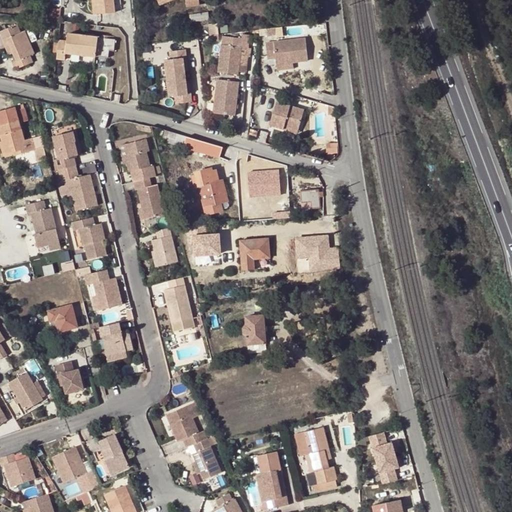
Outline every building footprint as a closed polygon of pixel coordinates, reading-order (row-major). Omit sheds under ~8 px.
[(115,12),(113,0),(92,0),(94,14),(115,12)] [(31,18),(46,20),(45,10),(32,8),(31,18)] [(49,9),(48,20),(60,21),(61,10),(49,9)] [(221,34),(219,22),(211,23),(212,35),(221,34)] [(204,36),(212,35),(211,23),(203,24),(204,36)] [(21,34),(18,25),(0,32),(0,36),(9,56),(13,54),(16,62),(12,63),(15,71),(33,64),(30,56),(34,55),(25,32),(21,34)] [(66,53),(108,58),(109,51),(114,51),(116,39),(102,38),(101,40),(98,40),(98,37),(68,34),(67,42),(59,41),(56,58),(56,59),(65,60),(66,53)] [(223,46),(220,74),(240,76),(243,49),(244,39),(227,37),(227,46),(223,46)] [(278,59),(278,65),(295,63),(311,62),(308,39),(268,43),(269,60),(278,59)] [(166,60),(168,78),(186,76),(186,70),(184,58),(188,58),(187,49),(171,51),(172,59),(166,60)] [(295,70),(295,63),(278,65),(279,71),(295,70)] [(186,76),(168,78),(170,96),(176,95),(177,103),(193,101),(192,93),(188,93),(187,81),(186,76)] [(219,80),(215,115),(237,117),(241,83),(235,82),(219,80)] [(285,130),(285,128),(300,132),(306,111),(278,103),(271,126),(285,130)] [(11,153),(12,157),(35,150),(31,138),(25,140),(21,128),(19,120),(18,120),(16,116),(15,112),(0,116),(0,137),(2,142),(6,155),(11,153)] [(19,120),(21,128),(30,125),(26,113),(16,116),(18,120),(19,120)] [(162,141),(220,158),(223,147),(165,131),(162,141)] [(76,157),(79,157),(76,143),(77,143),(75,133),(55,138),(61,161),(59,162),(61,171),(78,167),(76,157)] [(77,143),(76,143),(79,157),(84,156),(79,133),(75,133),(77,143)] [(147,140),(127,146),(130,157),(127,158),(128,162),(130,172),(132,172),(135,183),(151,179),(157,178),(154,168),(152,168),(148,153),(150,153),(147,140)] [(328,144),(328,154),(340,154),(340,144),(328,144)] [(127,158),(130,157),(127,146),(121,147),(125,163),(128,162),(127,158)] [(48,162),(45,149),(35,151),(38,164),(48,162)] [(78,213),(99,208),(92,176),(81,179),(78,167),(61,171),(64,184),(67,183),(70,182),(74,198),(78,213)] [(227,201),(221,180),(216,182),(213,183),(210,172),(209,169),(194,173),(195,177),(192,178),(194,189),(198,188),(205,213),(223,208),(221,202),(227,201)] [(144,210),(147,220),(166,216),(159,185),(153,187),(151,179),(135,183),(137,191),(139,191),(144,210)] [(302,204),(311,203),(311,209),(321,208),(320,197),(324,197),(324,193),(320,193),(320,190),(301,192),(302,204)] [(34,214),(38,231),(40,231),(41,234),(39,234),(35,235),(38,248),(50,246),(60,243),(52,209),(47,210),(45,202),(28,206),(31,215),(34,214)] [(284,218),(283,212),(245,215),(245,221),(273,219),(284,218)] [(106,242),(103,243),(99,226),(97,227),(95,219),(75,224),(77,231),(81,230),(86,247),(88,247),(92,260),(109,256),(106,242)] [(157,252),(161,267),(180,262),(171,228),(158,231),(160,239),(154,241),(157,252)] [(195,233),(197,255),(223,254),(222,231),(195,233)] [(270,238),(241,240),(243,270),(255,269),(255,260),(271,259),(270,238)] [(95,285),(98,297),(102,311),(125,306),(118,279),(111,281),(106,282),(104,273),(90,276),(87,276),(89,286),(95,285)] [(197,329),(185,280),(171,283),(173,290),(166,292),(171,309),(174,309),(178,324),(174,325),(176,334),(197,329)] [(97,313),(102,311),(98,297),(94,298),(97,313)] [(73,305),(48,312),(51,322),(55,321),(59,332),(64,331),(66,337),(81,332),(73,305)] [(266,352),(264,316),(246,317),(248,353),(266,352)] [(109,359),(129,354),(136,352),(130,333),(124,335),(121,325),(101,330),(109,359)] [(40,348),(41,355),(54,352),(53,345),(40,348)] [(130,358),(129,354),(109,359),(111,364),(130,358)] [(36,359),(26,364),(33,379),(44,375),(36,359)] [(83,387),(78,367),(74,368),(71,359),(55,363),(58,373),(61,372),(66,391),(83,387)] [(42,398),(24,366),(19,368),(22,373),(9,380),(17,394),(20,400),(25,408),(42,398)] [(166,413),(178,441),(183,439),(187,447),(195,443),(205,439),(207,438),(204,429),(199,432),(187,405),(166,413)] [(330,448),(324,426),(305,431),(309,445),(313,444),(315,451),(306,454),(311,472),(315,471),(319,484),(337,479),(334,469),(331,470),(328,459),(325,449),(330,448)] [(295,434),(301,456),(306,454),(315,451),(313,444),(309,445),(305,431),(295,434)] [(369,434),(377,459),(396,453),(395,450),(392,441),(387,442),(384,431),(369,434)] [(127,464),(114,432),(98,438),(105,455),(103,456),(109,472),(127,464)] [(200,470),(203,478),(219,471),(205,439),(195,443),(198,450),(192,452),(195,459),(200,470)] [(92,466),(86,469),(74,443),(51,453),(57,466),(63,480),(85,470),(91,484),(98,481),(92,466)] [(256,475),(264,509),(289,504),(287,494),(282,495),(276,470),(282,469),(278,451),(257,456),(261,474),(256,475)] [(27,456),(15,460),(13,452),(0,456),(0,464),(1,466),(3,465),(10,486),(34,478),(27,456)] [(396,453),(377,459),(383,482),(398,479),(395,467),(399,465),(396,455),(396,453)] [(196,472),(200,470),(195,459),(192,461),(196,472)] [(57,466),(54,468),(60,481),(63,480),(57,466)] [(276,470),(282,495),(287,494),(282,469),(276,470)] [(206,480),(209,488),(226,480),(222,473),(206,480)] [(136,511),(125,485),(104,493),(111,511),(136,511)] [(51,511),(45,492),(20,501),(22,508),(25,507),(26,511),(51,511)] [(243,511),(236,498),(233,499),(230,492),(216,499),(220,505),(215,507),(217,511),(243,511)] [(376,511),(401,511),(404,511),(402,499),(375,505),(376,511)]
